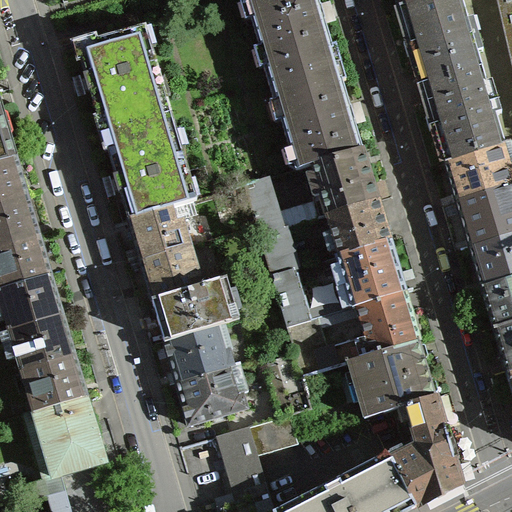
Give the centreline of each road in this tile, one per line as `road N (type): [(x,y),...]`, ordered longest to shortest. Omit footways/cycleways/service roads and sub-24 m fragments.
road 1 (residential): [(15,0),(165,511)]
road 2 (residential): [(505,493),(358,0)]
